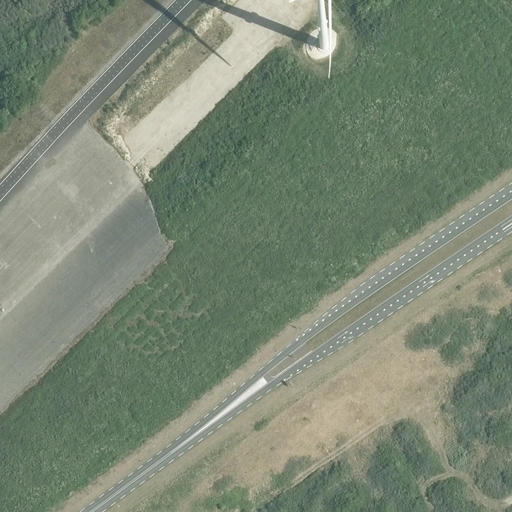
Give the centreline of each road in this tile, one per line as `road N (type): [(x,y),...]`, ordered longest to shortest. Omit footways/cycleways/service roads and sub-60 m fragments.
road 1 (primary): [(511,192),(344,309),(214,415)]
road 2 (primary): [(214,415),(499,228)]
road 3 (unclassified): [(0,189),(185,0)]
road 4 (primary): [(87,511),(214,415)]
